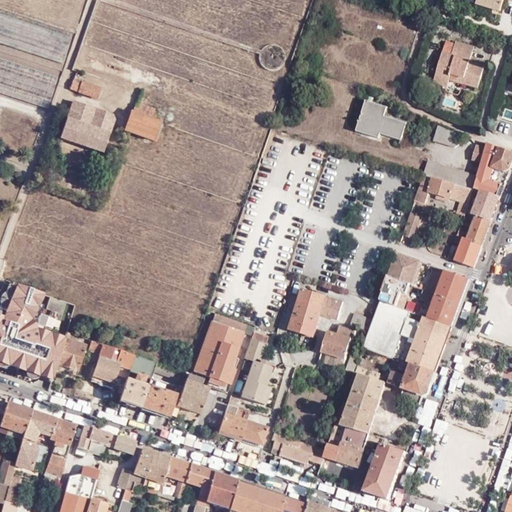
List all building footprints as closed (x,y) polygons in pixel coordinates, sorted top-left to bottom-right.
[(477,0),(476,5),(501,12),(503,0),(477,0)] [(0,42),(62,63),(71,37),(0,13),(0,42)] [(463,80),(462,84),(477,89),(484,64),(470,61),(474,47),(455,42),(455,45),(452,55),(443,53),(434,84),(447,88),(450,80),(451,76),(463,80)] [(452,55),(455,45),(446,42),(443,53),(452,55)] [(133,60),(91,45),(83,66),(126,81),(133,60)] [(0,57),(0,92),(47,108),(57,77),(0,57)] [(104,78),(87,72),(83,81),(101,88),(104,78)] [(450,80),(462,84),(463,80),(451,76),(450,80)] [(101,88),(83,81),(82,81),(79,92),(98,98),(102,88),(101,88)] [(145,98),(162,104),(166,94),(149,88),(145,98)] [(133,111),(155,119),(159,109),(137,101),(133,111)] [(383,106),(366,101),(359,125),(381,133),(402,140),(408,123),(385,116),(380,114),(383,106)] [(113,119),(112,115),(73,102),(62,138),(102,151),(113,119)] [(161,122),(155,119),(133,111),(132,111),(125,130),(154,140),(161,122)] [(164,123),(161,122),(154,140),(158,142),(164,123)] [(381,133),(359,125),(357,131),(380,138),(381,133)] [(462,134),(438,126),(433,141),(454,147),(460,144),(462,134)] [(481,191),(499,197),(503,185),(491,181),(495,169),(504,173),(509,171),(511,161),(511,152),(488,143),(486,148),(482,164),(478,176),(475,189),(481,191)] [(482,164),(486,148),(477,145),(472,160),(482,164)] [(474,191),(475,189),(478,176),(428,162),(424,175),(474,191)] [(468,205),(474,191),(424,175),(424,176),(415,202),(426,206),(430,193),(437,195),(450,199),(460,202),(468,205)] [(476,216),(490,221),(499,197),(481,191),(473,215),(476,216)] [(464,216),(465,212),(468,205),(460,202),(457,213),(464,216)] [(411,213),(404,234),(417,239),(423,218),(411,213)] [(469,240),(482,244),(490,221),(476,216),(470,234),(469,240)] [(456,235),(464,238),(469,240),(470,234),(458,230),(456,235)] [(453,242),(454,243),(458,244),(461,245),(464,238),(456,235),(453,242)] [(456,261),(473,267),(482,244),(469,240),(464,238),(461,245),(456,261)] [(405,283),(413,286),(421,261),(397,253),(389,278),(405,283)] [(437,295),(460,303),(469,279),(441,269),(440,271),(434,269),(426,291),(437,295)] [(402,292),(405,283),(389,278),(381,299),(397,305),(402,292)] [(46,295),(16,284),(6,316),(0,314),(0,361),(52,379),(55,369),(65,338),(66,335),(45,329),(51,311),(60,314),(65,301),(51,296),(47,310),(41,308),(46,295)] [(323,308),(327,297),(303,289),(300,300),(311,304),(323,308)] [(452,326),(460,303),(437,295),(426,291),(423,290),(421,295),(427,297),(424,307),(409,301),(405,310),(428,318),(452,326)] [(408,294),(402,292),(397,307),(403,309),(408,294)] [(343,303),(327,297),(323,308),(321,315),(338,320),(343,303)] [(311,304),(300,300),(290,330),(302,334),(311,304)] [(393,359),(435,374),(452,326),(428,318),(405,310),(381,301),(364,349),(370,351),(378,354),(386,356),(393,359)] [(321,315),(323,308),(311,304),(302,334),(314,338),(321,315)] [(372,319),(354,313),(350,328),(339,325),(336,334),(328,332),(322,353),(345,361),(355,327),(368,331),(372,319)] [(221,382),(219,386),(228,389),(235,370),(231,368),(244,334),(246,326),(214,314),(212,320),(211,320),(193,371),(212,378),(221,382)] [(244,334),(251,336),(254,328),(246,326),(244,334)] [(256,332),(253,340),(267,345),(270,336),(256,332)] [(65,338),(55,369),(60,370),(61,365),(78,370),(86,345),(65,338)] [(90,339),(87,350),(100,354),(91,380),(112,388),(117,373),(119,366),(130,370),(135,355),(90,339)] [(267,345),(253,340),(252,340),(246,358),(253,361),(253,363),(250,372),(242,397),(260,403),(266,386),(272,367),(260,364),(267,345)] [(360,374),(378,380),(379,374),(364,369),(370,351),(364,349),(362,348),(359,356),(354,372),(360,374)] [(322,353),(319,362),(342,370),(345,361),(322,353)] [(345,370),(354,373),(354,372),(359,356),(352,353),(345,370)] [(122,394),(120,400),(140,408),(151,377),(153,371),(156,363),(135,355),(130,370),(127,377),(126,380),(122,394)] [(424,394),(427,395),(435,374),(393,359),(392,363),(399,366),(397,373),(393,371),(389,384),(403,389),(400,399),(420,406),(424,394)] [(250,372),(253,363),(246,361),(243,370),(250,372)] [(156,363),(153,371),(178,380),(181,372),(156,363)] [(119,366),(117,373),(127,377),(130,370),(119,366)] [(203,379),(188,373),(186,380),(201,385),(203,379)] [(343,425),(369,435),(387,383),(378,380),(360,374),(343,425)] [(151,377),(140,408),(166,417),(176,386),(151,377)] [(116,392),(122,394),(126,380),(121,378),(116,392)] [(211,381),(210,383),(219,386),(221,382),(212,378),(211,381)] [(178,406),(200,414),(210,383),(211,381),(203,379),(201,385),(186,380),(177,406),(178,406)] [(176,386),(166,417),(169,418),(170,414),(173,405),(180,387),(176,386)] [(270,388),(266,386),(260,403),(265,405),(270,388)] [(33,410),(8,402),(0,425),(0,426),(23,435),(33,410)] [(228,404),(218,434),(239,441),(240,438),(246,421),(249,411),(228,404)] [(57,418),(33,410),(23,435),(22,438),(36,443),(39,433),(50,437),(57,418)] [(77,425),(57,418),(50,437),(50,440),(56,442),(53,449),(52,452),(67,457),(77,425)] [(240,438),(260,446),(266,428),(246,421),(240,438)] [(336,423),(327,450),(325,456),(358,468),(369,435),(343,425),(336,423)] [(23,435),(0,426),(0,432),(5,435),(4,438),(14,441),(15,438),(21,440),(22,438),(23,435)] [(84,426),(83,427),(77,448),(103,457),(106,446),(109,434),(84,426)] [(275,433),(272,440),(275,441),(273,447),(282,451),(280,455),(284,457),(303,463),(307,464),(308,460),(322,465),(325,456),(327,450),(275,433)] [(136,442),(109,434),(106,446),(132,454),(135,446),(136,442)] [(374,444),(380,447),(382,443),(383,439),(376,437),(374,444)] [(22,438),(21,440),(15,463),(14,466),(15,466),(31,471),(38,449),(36,443),(22,438)] [(380,447),(364,491),(389,499),(407,453),(382,443),(380,447)] [(154,452),(142,448),(133,474),(130,473),(127,482),(134,484),(137,485),(143,487),(154,452)] [(170,457),(154,452),(143,487),(148,488),(150,480),(162,484),(165,476),(170,457)] [(59,482),(65,461),(62,458),(52,454),(43,475),(45,476),(41,485),(52,490),(55,480),(59,482)] [(190,464),(170,457),(165,476),(177,480),(173,496),(180,498),(185,482),(190,464)] [(303,466),(303,463),(284,457),(284,460),(303,466)] [(14,466),(15,463),(3,460),(0,471),(0,483),(9,486),(12,476),(15,466),(14,466)] [(80,473),(70,475),(59,511),(87,511),(91,500),(99,470),(83,464),(80,473)] [(213,472),(190,464),(185,482),(200,487),(193,511),(202,511),(206,501),(213,474),(213,472)] [(130,473),(131,470),(123,467),(123,468),(116,486),(125,489),(127,482),(130,473)] [(237,479),(213,472),(213,474),(236,481),(237,479)] [(236,481),(213,474),(206,501),(229,509),(236,483),(236,481)] [(8,490),(16,492),(20,478),(12,476),(9,486),(8,490)] [(134,484),(127,482),(125,489),(117,511),(127,511),(130,503),(128,502),(131,491),(134,484)] [(0,503),(4,505),(5,500),(8,490),(9,486),(0,483),(0,503)] [(278,511),(283,498),(236,483),(229,509),(227,511),(278,511)] [(8,490),(5,500),(13,502),(16,492),(8,490)] [(157,491),(156,495),(171,500),(173,496),(160,492),(157,491)] [(302,511),(305,505),(283,498),(278,511),(302,511)] [(91,500),(87,511),(110,511),(112,506),(91,500)] [(306,502),(305,505),(302,511),(327,511),(328,509),(306,502)]
